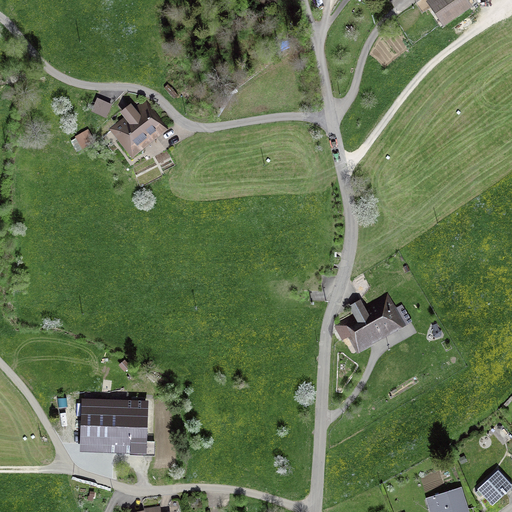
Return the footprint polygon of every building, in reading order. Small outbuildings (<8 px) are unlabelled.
[(441,0),(432,7),(444,24),(470,6),(465,0),(441,0)] [(92,111),(106,117),(111,105),(97,99),(92,111)] [(111,129),(128,151),(162,124),(145,101),(133,110),(130,107),(122,112),(126,117),(111,129)] [(76,137),(81,145),(87,142),(84,135),(89,132),(88,130),(76,137)] [(311,290),(298,290),(298,300),(310,300),(311,290)] [(347,335),(357,351),(371,344),(368,337),(400,320),(403,326),(410,322),(404,311),(398,314),(395,308),(392,309),(386,296),(364,308),(360,301),(350,307),(354,315),(334,325),(341,338),(347,335)] [(83,443),(144,446),(145,408),(84,406),(83,443)] [(511,485),(498,470),(477,489),(490,503),(503,491),(505,494),(511,486),(511,485)] [(427,499),(430,511),(459,511),(466,510),(459,488),(427,499)]
